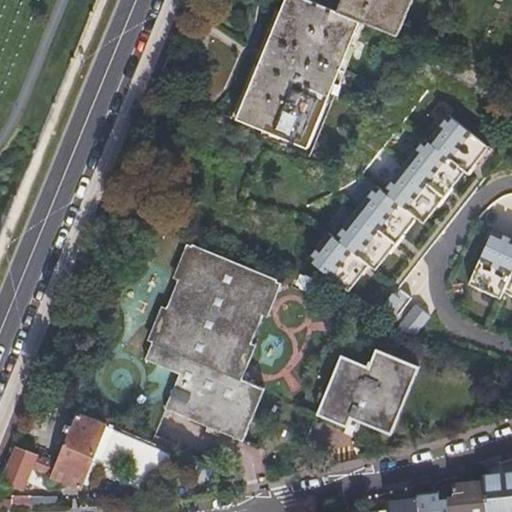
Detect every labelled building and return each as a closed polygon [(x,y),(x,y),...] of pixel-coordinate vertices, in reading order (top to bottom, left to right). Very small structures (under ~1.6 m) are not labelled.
[(360,20),(337,11),(309,0),(284,0),(236,119),(309,148),(360,20)] [(341,0),(337,11),(360,20),(398,36),(412,0),(341,0)] [(332,236),(312,263),(353,293),(373,266),(379,271),(419,217),(426,222),(466,168),(469,171),(489,144),(448,114),(428,141),(425,138),(385,192),(378,187),(338,240),(332,236)] [(511,235),(493,227),(468,280),(500,295),(503,288),(511,292),(511,235)] [(260,391),(249,387),(225,377),(240,342),(250,346),(261,318),(252,314),(266,281),(275,284),(276,282),(191,246),(143,361),(178,375),(163,411),(230,440),(239,444),(260,391)] [(418,308),(399,334),(401,334),(417,338),(431,318),(418,308)] [(385,437),(414,369),(373,352),(366,370),(335,357),(310,416),(341,429),(345,420),(385,437)] [(64,422),(62,428),(68,431),(57,461),(16,446),(2,480),(23,488),(32,466),(52,473),(52,475),(62,479),(81,487),(92,458),(104,425),(105,423),(76,410),(70,424),(64,422)] [(169,453),(104,425),(92,458),(148,483),(149,480),(161,474),(169,453)] [(482,485),(484,511),(511,511),(511,472),(503,474),(503,480),(499,480),(499,479),(482,480),(482,485)] [(448,511),(484,511),(482,485),(452,488),(454,500),(447,501),(448,511)] [(417,511),(448,511),(447,501),(438,502),(438,494),(416,496),(416,500),(417,511)] [(0,497),(0,506),(11,506),(10,497),(0,497)] [(417,511),(416,500),(389,502),(389,511),(417,511)]
